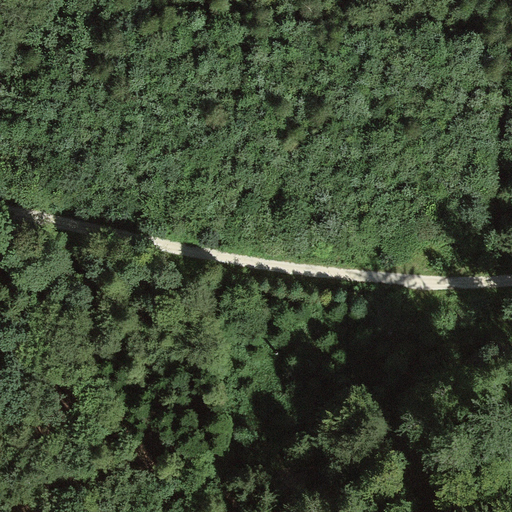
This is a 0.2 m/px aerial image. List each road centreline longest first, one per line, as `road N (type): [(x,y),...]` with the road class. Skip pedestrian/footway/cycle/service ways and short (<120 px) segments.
road 1 (track): [(0,206),(293,266),(405,280),(511,278)]
road 2 (track): [(405,280),(452,235),(511,210)]
